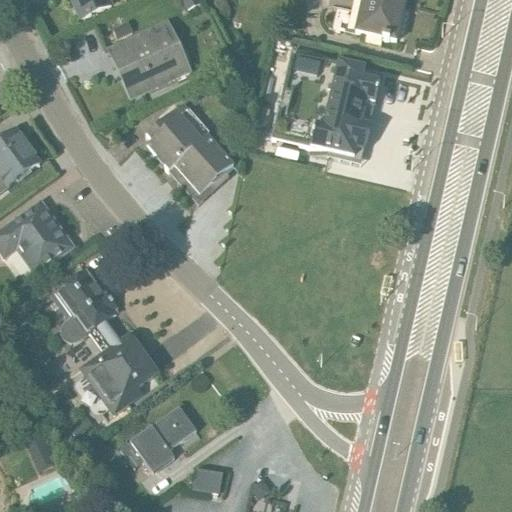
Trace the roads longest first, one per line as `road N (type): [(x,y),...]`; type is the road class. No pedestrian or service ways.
road 1 (residential): [(0,5),(52,108),(116,196),(298,394)]
road 2 (primary): [(401,511),(511,39)]
road 3 (primary): [(479,0),(386,398)]
